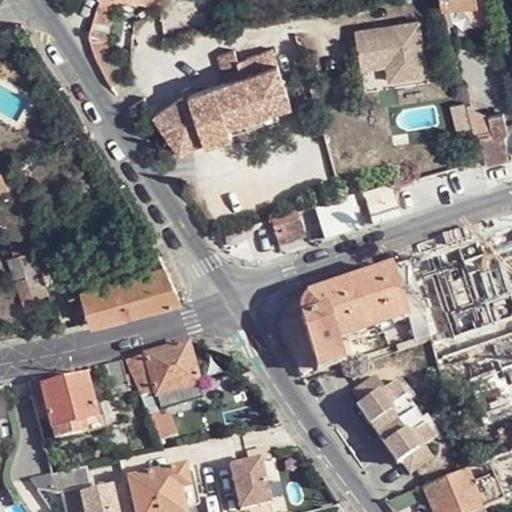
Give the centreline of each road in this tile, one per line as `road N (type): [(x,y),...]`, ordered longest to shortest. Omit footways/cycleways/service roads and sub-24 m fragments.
road 1 (tertiary): [(229,302),(37,2)]
road 2 (residential): [(511,204),(229,302)]
road 3 (tertiary): [(369,511),(229,302)]
road 4 (tertiary): [(0,362),(100,343),(229,302)]
road 5 (unknown): [(322,36),(217,52),(105,109)]
